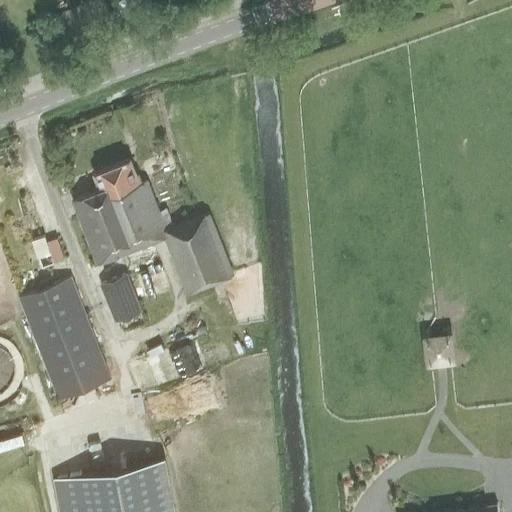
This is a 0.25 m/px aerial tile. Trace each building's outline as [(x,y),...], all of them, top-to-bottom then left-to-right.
[(98,0),(93,0),(83,5),(52,18),(55,23),(35,32),(47,60),(81,45),(80,42),(90,38),(89,36),(114,25),(105,5),(102,7),(98,0)] [(96,263),(118,254),(165,236),(186,292),(232,274),(208,212),(165,229),(146,179),(141,181),(138,173),(136,174),(130,158),(93,172),(99,187),(98,189),(98,190),(72,200),(96,263)] [(65,259),(57,237),(46,242),(54,263),(65,259)] [(101,284),(112,313),(138,302),(127,274),(101,284)] [(19,296),(58,398),(110,378),(71,276),(19,296)] [(161,354),(172,383),(216,367),(206,338),(161,354)] [(30,427),(3,437),(7,448),(34,438),(30,427)] [(54,477),(60,511),(174,511),(164,456),(54,477)]
